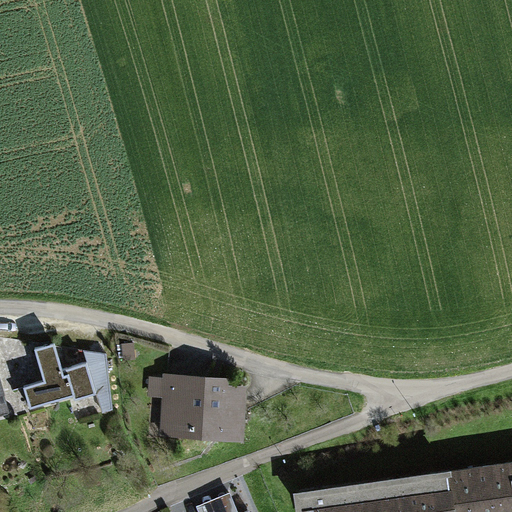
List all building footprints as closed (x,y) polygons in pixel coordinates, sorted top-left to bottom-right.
[(17,396),(1,339),(0,339),(0,413),(7,412),(3,400),(17,396)] [(69,342),(50,348),(60,382),(39,387),(46,409),(108,391),(100,362),(77,369),(69,342)] [(256,374),(172,375),(172,438),(257,437),(256,374)] [(511,511),(511,459),(301,493),(303,508),(327,505),(328,511),(511,511)] [(261,511),(256,492),(206,507),(207,511),(261,511)]
